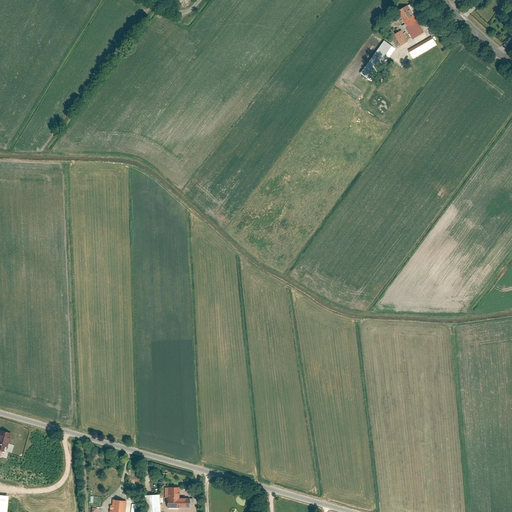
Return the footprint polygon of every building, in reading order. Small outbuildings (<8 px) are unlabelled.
[(398,12),(414,39),(423,34),(407,6),(398,12)] [(407,43),(402,33),(396,36),(401,46),(407,43)] [(430,48),(435,44),(431,38),(425,42),(428,46),(430,48)] [(428,46),(425,42),(410,51),(413,56),(428,46)] [(395,50),(385,43),(362,75),(372,82),(395,50)] [(1,430),(0,432),(0,452),(4,454),(6,448),(8,448),(12,434),(1,430)] [(168,487),(168,508),(189,508),(189,498),(179,498),(179,487),(168,487)] [(145,511),(160,511),(159,494),(145,495),(145,511)] [(125,511),(127,501),(112,499),(110,511),(125,511)]
